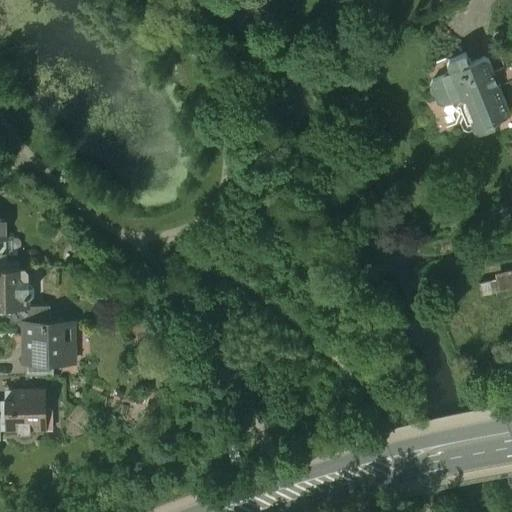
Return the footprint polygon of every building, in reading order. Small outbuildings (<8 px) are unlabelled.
[(511,24),(495,32),(509,65),(500,69),(506,83),(509,84),(511,82),(511,24)] [(470,63),(466,52),(450,59),(447,64),(449,67),(446,73),(433,78),(431,83),(438,102),(443,104),(461,97),(466,100),(464,105),(474,131),(479,133),(495,126),(493,121),(507,115),(509,110),(489,59),(484,57),(470,63)] [(0,239),(8,239),(8,216),(0,215),(0,239)] [(21,267),(0,267),(0,307),(11,308),(30,307),(30,305),(30,297),(34,293),(34,285),(30,281),(24,280),(21,277),(21,267)] [(511,271),(481,278),(484,294),(511,288),(511,271)] [(30,305),(30,307),(11,308),(11,321),(25,321),(51,321),(51,305),(30,305)] [(51,321),(25,321),(25,362),(27,362),(54,361),(67,361),(67,346),(75,346),(74,321),(51,321)] [(54,361),(27,362),(27,375),(55,375),(54,361)] [(47,389),(14,389),(14,399),(5,399),(6,430),(18,430),(18,432),(30,432),(30,423),(47,423),(47,389)]
